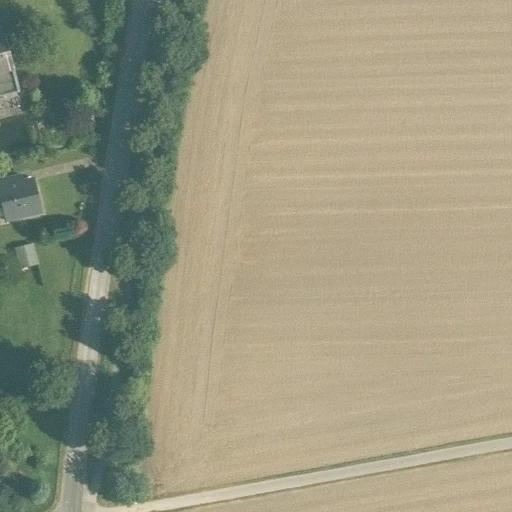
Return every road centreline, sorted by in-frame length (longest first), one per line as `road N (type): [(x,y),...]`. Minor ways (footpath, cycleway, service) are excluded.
road 1 (residential): [(72,511),(102,247),(143,0)]
road 2 (track): [(511,441),(102,511)]
